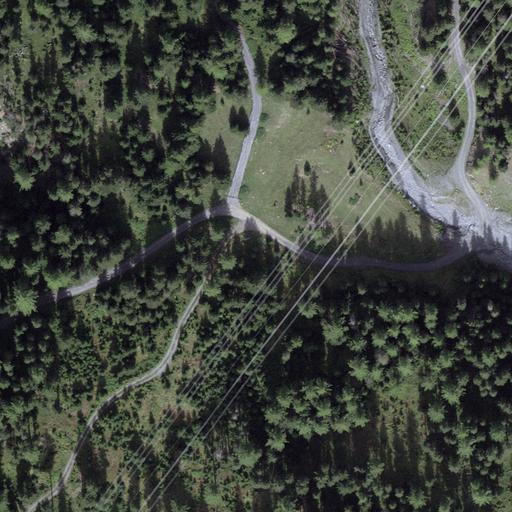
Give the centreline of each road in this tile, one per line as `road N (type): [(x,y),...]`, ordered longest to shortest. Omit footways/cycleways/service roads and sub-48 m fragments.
road 1 (track): [(0,324),(98,282),(219,210),(235,211),(319,259),(441,261),(472,246),(483,218),(460,170),(471,99),(455,47),(454,0)]
road 2 (track): [(250,221),(220,250),(161,367),(106,402),(52,491),(25,511)]
